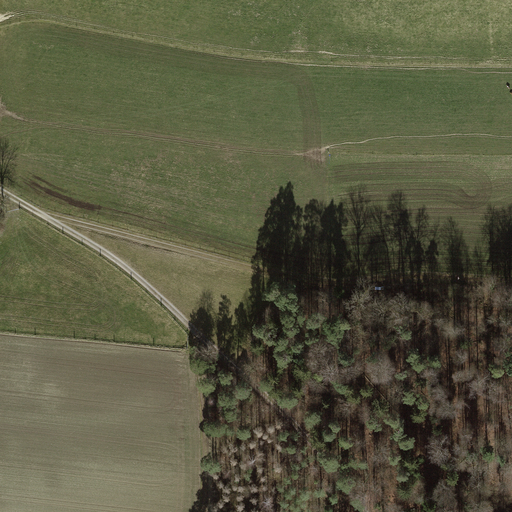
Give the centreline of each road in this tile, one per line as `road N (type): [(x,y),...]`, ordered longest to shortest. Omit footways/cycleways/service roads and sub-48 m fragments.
road 1 (track): [(362,511),(281,410),(128,269),(0,190)]
road 2 (track): [(41,214),(277,277),(331,284),(511,281)]
road 3 (track): [(195,331),(205,511)]
